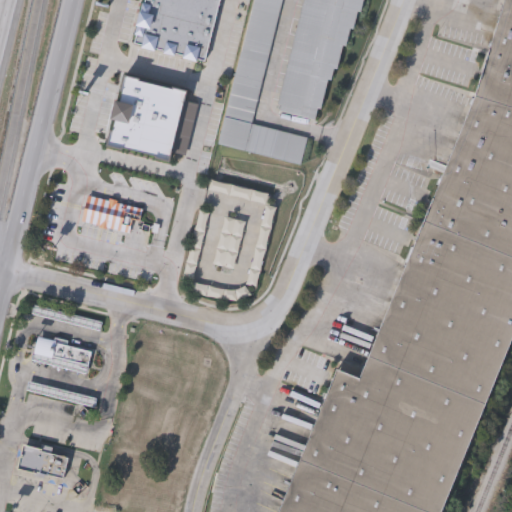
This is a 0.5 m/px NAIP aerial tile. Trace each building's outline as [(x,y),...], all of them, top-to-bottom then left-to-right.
[(144,0),(218,0),(203,62),(133,44),(144,0)] [(296,162),(218,143),(252,0),(280,0),(251,123),(303,135),(296,162)] [(274,109),(303,0),(362,0),(360,12),(358,11),(353,29),(351,29),(346,47),(343,46),(336,69),(333,68),(330,80),(328,80),(320,109),(318,108),(315,120),(274,109)] [(511,0),(511,341),(443,511),(280,511),(337,369),(362,378),(474,97),(503,0),(511,0)] [(198,105),(186,156),(172,153),(170,161),(108,147),(113,124),(108,123),(113,103),(118,104),(125,76),(187,91),(184,102),(198,105)] [(87,193),(81,220),(129,232),(132,220),(140,222),(144,207),(87,193)] [(102,322),(100,329),(33,312),(35,305),(102,322)] [(32,359),(38,335),(92,348),(86,373),(32,359)] [(97,397),(94,407),(27,390),(29,380),(97,397)] [(62,481),(16,468),(23,443),(69,456),(62,481)]
